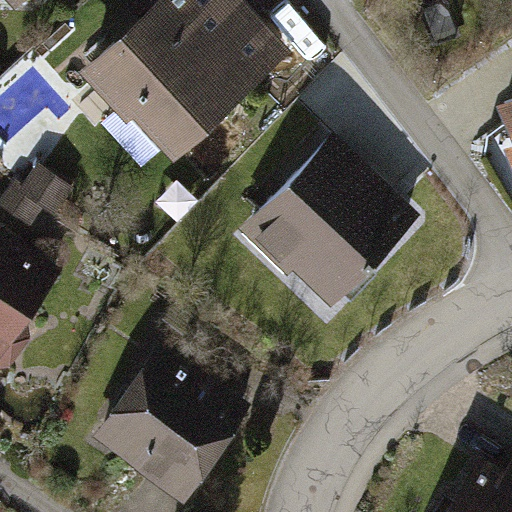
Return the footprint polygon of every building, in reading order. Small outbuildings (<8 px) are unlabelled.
[(14,0),(25,9),(32,0),(14,0)] [(285,29),(255,0),(155,0),(81,76),(160,154),(285,29)] [(511,95),(498,102),(511,137),(511,95)] [(421,183),(338,121),(252,237),(335,298),(421,183)] [(63,254),(0,214),(0,354),(1,355),(63,254)] [(254,383),(173,333),(109,438),(190,488),(254,383)] [(511,511),(511,460),(508,468),(479,451),(443,511),(511,511)]
